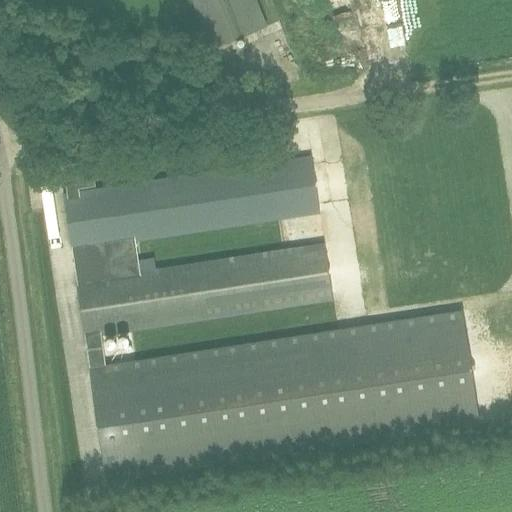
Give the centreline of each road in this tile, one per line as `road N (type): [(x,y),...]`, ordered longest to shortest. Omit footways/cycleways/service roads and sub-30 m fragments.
road 1 (track): [(0,144),(511,73)]
road 2 (unclassified): [(46,511),(0,169)]
